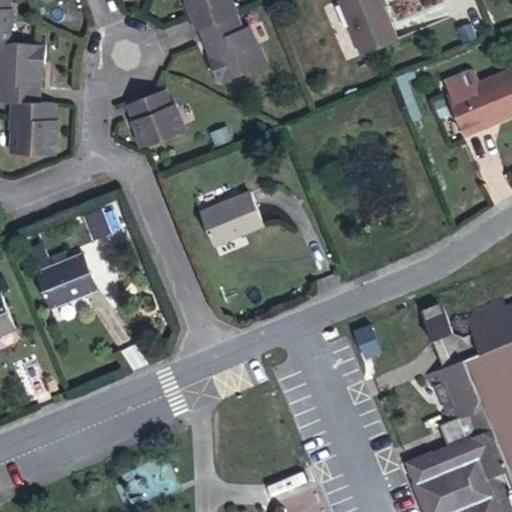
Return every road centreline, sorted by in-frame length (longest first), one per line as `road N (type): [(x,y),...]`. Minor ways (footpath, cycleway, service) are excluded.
road 1 (residential): [(215,362),(453,262),(511,224)]
road 2 (residential): [(101,161),(140,176),(215,362)]
road 3 (residential): [(0,453),(215,362)]
